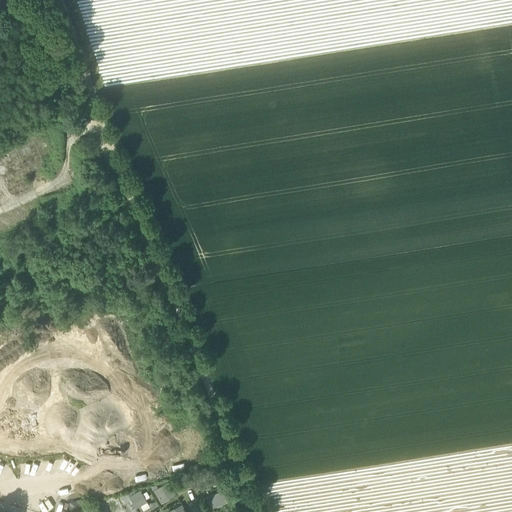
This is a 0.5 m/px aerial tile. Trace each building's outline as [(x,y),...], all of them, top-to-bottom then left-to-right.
[(194,476),(199,488),(216,481),(212,469),(194,476)] [(156,483),(151,486),(160,502),(177,493),(169,480),(158,487),(156,483)] [(227,487),(206,496),(211,507),(232,499),(227,487)] [(138,510),(150,503),(141,488),(129,495),(138,510)] [(117,511),(123,508),(117,496),(103,502),(107,511),(117,511)] [(165,511),(187,511),(182,502),(165,511)]
